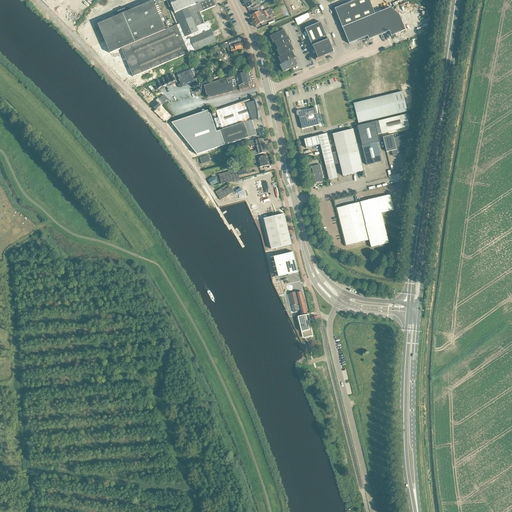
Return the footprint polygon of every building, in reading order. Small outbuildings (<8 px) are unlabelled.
[(155,0),(154,0),(127,12),(125,8),(117,12),(119,15),(98,25),(110,53),(112,52),(121,48),(133,77),(212,43),(213,45),(216,43),(216,42),(216,41),(208,22),(204,23),(200,13),(215,6),(213,6),(210,0),(155,0)] [(245,4),(247,8),(252,6),(253,8),(260,5),(258,2),(256,0),(255,0),(253,1),(252,1),(245,4)] [(342,4),(333,7),(338,19),(339,19),(342,28),(375,14),(369,0),(356,0),(343,5),(342,4)] [(256,13),(251,16),(254,21),(270,12),(272,12),(270,8),(266,11),(263,12),(262,10),(259,11),(256,13)] [(391,8),(375,14),(342,28),(349,44),(358,40),(359,41),(369,39),(369,40),(389,31),(391,36),(392,36),(405,30),(399,15),(391,8)] [(270,12),(254,21),(256,26),(267,20),(266,17),(273,14),(272,12),(270,12)] [(321,22),(305,29),(312,46),(313,46),(318,59),(325,56),(325,54),(331,51),(329,48),(332,47),(328,39),(328,40),(321,22)] [(273,43),(275,43),(287,37),(284,30),(270,37),(273,43)] [(275,43),(278,49),(291,43),(288,36),(287,37),(275,43)] [(218,49),(215,50),(216,56),(222,54),(221,51),(220,52),(220,49),(222,48),(222,46),(225,45),(226,47),(227,47),(229,53),(239,50),(244,48),(242,42),(241,37),(234,40),(230,41),(229,41),(219,45),(217,46),(218,49)] [(276,50),(280,57),(292,51),(294,50),(291,43),(278,49),(276,50)] [(278,58),(281,65),(294,59),(295,58),(292,51),(280,57),(278,58)] [(294,59),(281,65),(280,65),(283,72),(297,65),(294,59)] [(191,69),(177,75),(182,87),(196,80),(191,69)] [(223,79),(204,86),(208,98),(207,98),(208,98),(240,90),(249,87),(248,83),(248,82),(251,81),(248,73),(245,73),(240,74),(235,76),(233,76),(230,77),(223,79)] [(392,94),(397,114),(407,111),(403,92),(392,94)] [(156,101),(151,105),(156,111),(161,107),(161,106),(164,104),(163,104),(159,99),(158,98),(156,100),(156,101)] [(208,110),(172,123),(197,155),(225,145),(225,146),(255,136),(257,135),(252,121),(258,118),(258,120),(259,120),(259,119),(259,118),(258,116),(258,115),(258,113),(258,112),(258,110),(257,107),(257,106),(256,104),(256,103),(256,102),(255,100),(254,100),(255,102),(251,103),(250,100),(245,101),(216,111),(209,113),(208,110)] [(316,108),(307,110),(302,111),(302,113),(301,116),(299,116),(302,129),(320,125),(316,108)] [(406,115),(378,121),(379,121),(379,122),(381,133),(409,127),(406,115)] [(375,122),(358,126),(367,165),(382,162),(377,143),(380,142),(378,134),(381,133),(379,122),(375,123),(375,122)] [(363,171),(353,130),(348,131),(348,129),(345,129),(346,131),(333,135),(337,152),(332,153),(334,164),(340,163),(343,176),(363,171)] [(327,134),(309,138),(304,140),(306,148),(320,145),(329,180),(338,178),(334,164),(327,134)] [(383,137),(387,152),(391,151),(393,156),(398,155),(397,153),(402,151),(401,147),(406,145),(403,136),(394,138),(393,135),(383,137)] [(262,139),(250,142),(250,144),(251,147),(256,146),(257,150),(253,151),(254,156),(255,155),(261,154),(266,153),(265,147),(265,146),(265,144),(264,144),(264,143),(263,144),(263,143),(262,139)] [(258,158),(260,167),(263,167),(263,166),(269,165),(267,155),(258,158)] [(210,161),(208,156),(200,158),(202,164),(210,161)] [(320,165),(311,167),(315,183),(324,181),(320,165)] [(246,167),(237,170),(239,176),(247,174),(246,167)] [(237,170),(219,174),(221,183),(239,179),(237,170)] [(214,176),(208,180),(212,186),(218,183),(214,176)] [(227,186),(216,192),(221,200),(222,199),(230,195),(234,192),(231,187),(228,188),(227,186)] [(390,194),(360,202),(369,240),(371,248),(389,243),(382,214),(394,210),(390,194)] [(360,202),(337,208),(346,246),(369,240),(360,202)] [(284,214),(279,215),(264,219),(271,249),(292,244),(284,214)] [(294,252),(289,253),(274,257),(278,277),(298,272),(294,252)] [(296,292),(289,294),(288,294),(291,305),(293,312),(298,311),(298,310),(300,310),(301,314),(307,313),(302,292),(296,293),(296,292)] [(304,338),(313,336),(308,314),(299,317),(304,337),(304,338)]
